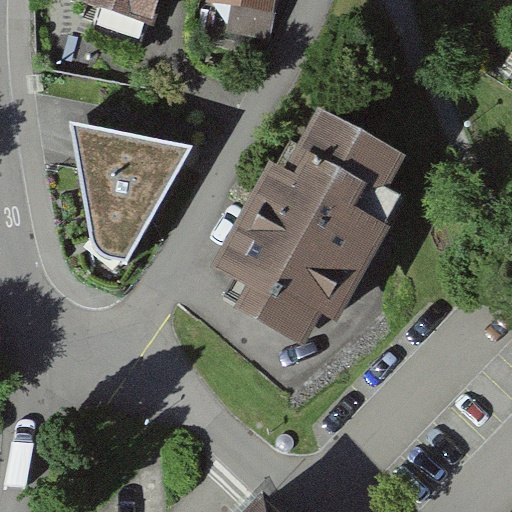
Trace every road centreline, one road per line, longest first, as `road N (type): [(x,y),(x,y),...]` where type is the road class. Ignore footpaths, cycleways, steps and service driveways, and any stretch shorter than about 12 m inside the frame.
road 1 (residential): [(35,351),(112,343),(153,297),(314,0)]
road 2 (residential): [(35,351),(0,157)]
road 3 (residential): [(14,511),(32,427),(35,351)]
